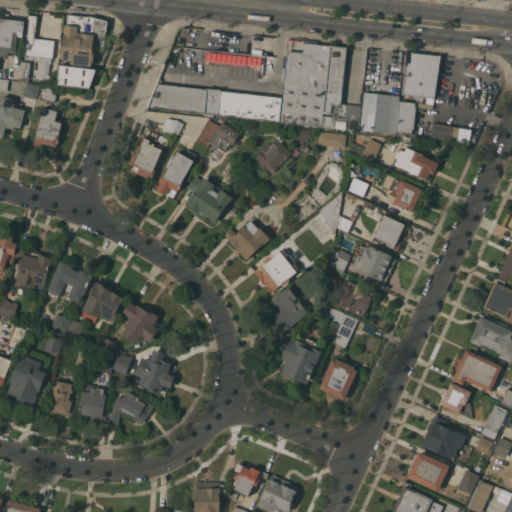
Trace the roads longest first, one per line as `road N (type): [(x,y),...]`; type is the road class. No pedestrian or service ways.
road 1 (residential): [(360,455),(226,406),(232,376),(218,308),(202,283),(154,247),(76,210),(0,187)]
road 2 (residential): [(511,113),(335,511)]
road 3 (secondary): [(147,0),(490,38)]
road 4 (residential): [(226,406),(210,429),(153,467),(69,468),(0,447)]
road 5 (residential): [(158,0),(76,210)]
road 6 (secondary): [(511,20),(320,0)]
